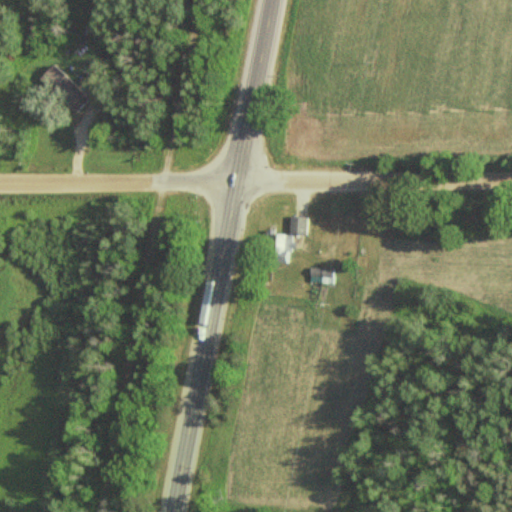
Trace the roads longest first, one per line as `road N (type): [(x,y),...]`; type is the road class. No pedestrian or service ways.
road 1 (residential): [(511,183),(0,186)]
road 2 (tertiary): [(174,511),(237,185)]
road 3 (tertiary): [(237,185),(272,0)]
